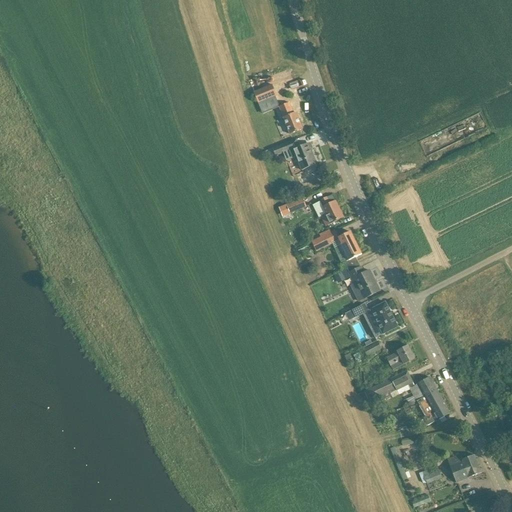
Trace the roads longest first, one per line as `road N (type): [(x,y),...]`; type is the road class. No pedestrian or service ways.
road 1 (track): [(194,0),(286,276),(390,511)]
road 2 (tertiary): [(409,300),(341,154),(292,0)]
road 3 (tertiary): [(511,505),(409,300)]
road 4 (track): [(469,419),(373,441),(362,461),(368,511)]
